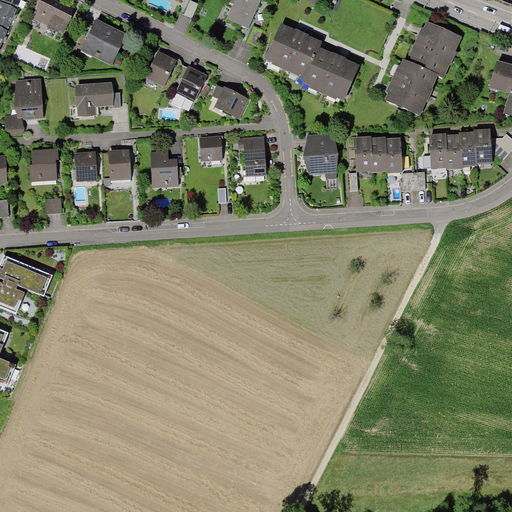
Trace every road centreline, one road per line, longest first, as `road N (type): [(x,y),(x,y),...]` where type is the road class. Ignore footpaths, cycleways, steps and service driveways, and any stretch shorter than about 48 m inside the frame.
road 1 (track): [(300,511),(450,213)]
road 2 (residential): [(291,222),(286,118),(267,89),(102,0)]
road 3 (residential): [(291,222),(0,243)]
road 4 (residential): [(511,187),(450,213),(291,222)]
